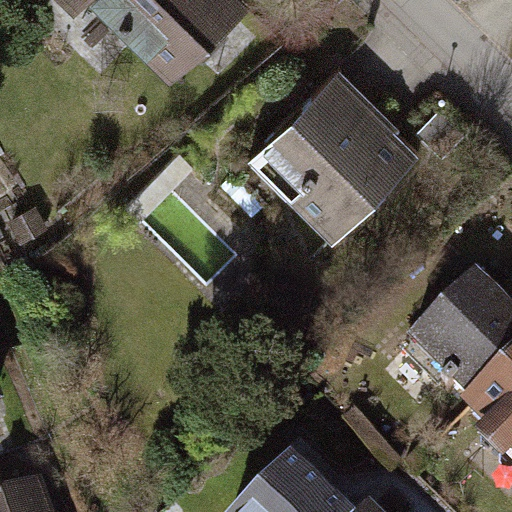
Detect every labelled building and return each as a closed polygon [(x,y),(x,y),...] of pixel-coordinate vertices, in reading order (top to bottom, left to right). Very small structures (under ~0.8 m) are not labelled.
[(46,0),(71,25),(81,14),(134,68),(142,60),(166,84),(239,12),(227,0),(46,0)] [(336,78),(242,170),(319,248),(343,224),(347,228),(410,166),(390,145),(396,139),(336,78)] [(30,211),(2,227),(19,255),(47,239),(30,211)] [(511,315),(509,319),(471,282),(393,361),(429,396),(437,387),(464,413),(511,364),(511,315)] [(511,364),(464,413),(452,425),(471,443),(455,460),(485,490),(502,473),(511,482),(511,364)] [(329,511),(286,469),(242,511),(329,511)] [(43,511),(38,495),(0,508),(0,511),(43,511)]
